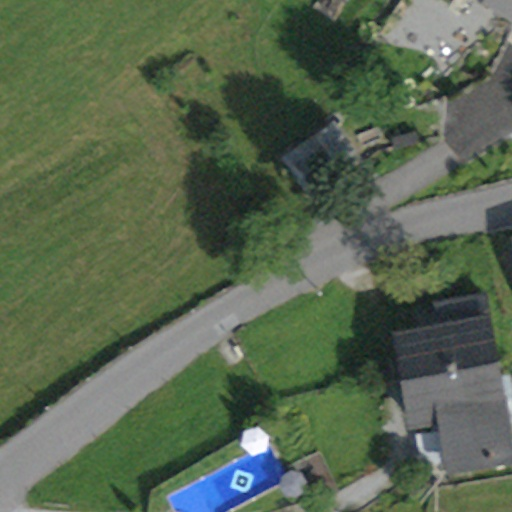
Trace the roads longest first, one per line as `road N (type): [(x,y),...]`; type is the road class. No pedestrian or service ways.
road 1 (tertiary): [(511,207),(358,244),(196,335),(0,478)]
road 2 (track): [(0,74),(146,0)]
